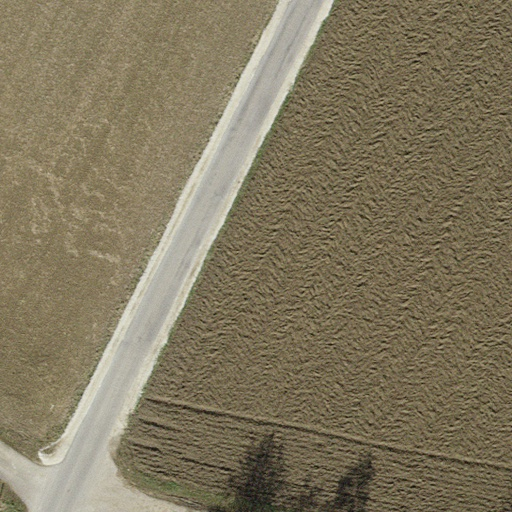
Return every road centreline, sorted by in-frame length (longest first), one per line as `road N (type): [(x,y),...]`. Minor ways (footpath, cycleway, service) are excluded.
road 1 (unclassified): [(74,511),(320,0)]
road 2 (track): [(0,439),(81,496),(163,511)]
